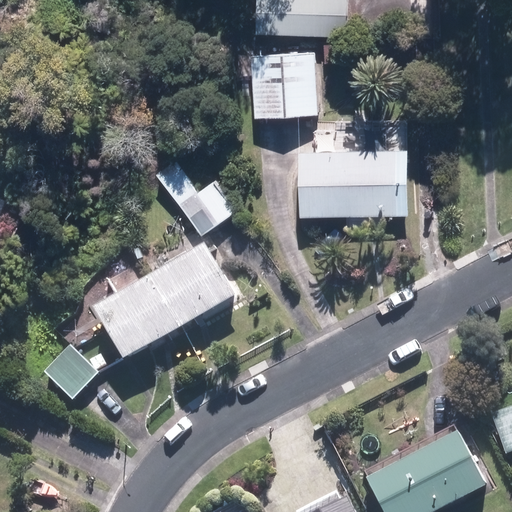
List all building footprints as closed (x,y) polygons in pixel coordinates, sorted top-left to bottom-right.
[(340,0),(251,0),(250,30),(339,34),(340,0)] [(309,56),(249,59),(253,117),(313,114),(309,56)] [(188,150),(154,174),(198,233),(232,209),(188,150)] [(400,152),(295,153),(295,214),(400,213),(400,152)] [(197,251),(87,314),(116,364),(226,301),(197,251)] [(67,350),(44,372),(70,401),(94,378),(67,350)] [(511,409),(491,417),(504,453),(511,450),(511,409)] [(365,474),(384,511),(426,511),(482,483),(454,428),(365,474)] [(353,511),(346,497),(316,511),(299,511),(298,511),(353,511)]
